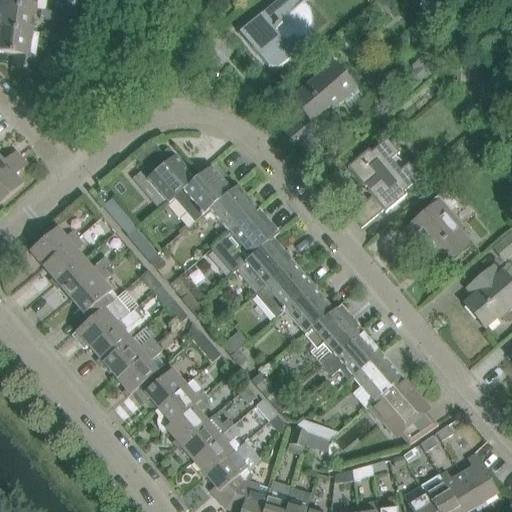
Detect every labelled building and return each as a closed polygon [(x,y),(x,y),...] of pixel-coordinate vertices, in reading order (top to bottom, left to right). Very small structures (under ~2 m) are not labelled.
[(37,0),(1,0),(0,6),(36,11),(37,0)] [(279,0),(239,34),(269,69),(279,69),(304,48),(300,44),(304,40),(307,36),(309,31),(311,26),(311,21),(310,16),(309,11),(306,7),(303,3),(306,0),(279,0)] [(0,28),(33,34),(36,11),(0,6),(0,8),(0,28)] [(40,20),(52,22),(54,13),(41,11),(40,20)] [(66,15),(54,13),(52,22),(65,24),(66,15)] [(0,28),(0,53),(15,55),(12,68),(36,72),(38,58),(35,57),(38,35),(33,34),(0,28)] [(56,56),(66,58),(69,42),(58,40),(56,56)] [(413,72),(409,76),(415,83),(418,80),(420,82),(424,79),(425,81),(432,75),(431,73),(435,69),(426,58),(423,60),(421,58),(409,67),(413,72)] [(315,80),(290,101),(304,117),(282,136),(309,167),(325,154),(310,136),(318,129),(312,122),(330,107),(332,110),(343,101),(349,109),(363,97),(334,63),(321,75),(321,74),(314,79),(315,80)] [(511,127),(500,137),(509,149),(511,146),(511,127)] [(477,134),(466,143),(472,151),(483,141),(477,134)] [(368,153),(348,169),(371,198),(350,216),(362,229),(383,211),(385,214),(406,196),(404,194),(420,180),(417,177),(414,175),(400,173),(390,161),(391,147),(390,145),(390,144),(388,141),(370,156),(368,153)] [(155,144),(136,160),(144,170),(140,173),(168,205),(174,200),(183,192),(196,180),(176,156),(175,156),(169,149),(163,154),(155,144)] [(0,177),(22,159),(16,152),(3,163),(0,159),(0,177)] [(28,166),(22,159),(0,177),(0,205),(23,186),(15,177),(28,166)] [(211,167),(196,180),(183,192),(174,200),(194,224),(204,215),(209,211),(232,191),(211,167)] [(209,211),(230,235),(259,210),(238,186),(232,191),(209,211)] [(408,229),(404,233),(412,242),(428,261),(434,256),(443,267),(470,245),(458,231),(461,228),(447,212),(456,205),(444,191),(424,208),(427,212),(408,229)] [(112,198),(103,206),(102,207),(129,238),(139,229),(112,198)] [(230,235),(212,250),(232,274),(234,272),(250,259),(273,239),(273,240),(280,234),(259,210),(230,235)] [(30,253),(44,269),(78,239),(72,233),(65,239),(57,229),(30,253)] [(511,235),(493,252),(502,263),(511,255),(511,235)] [(134,245),(149,262),(158,255),(143,237),(134,245)] [(44,269),(57,284),(84,261),(77,252),(83,246),(78,239),(44,269)] [(250,259),(234,272),(255,296),(265,288),(294,263),(273,240),(273,239),(250,259)] [(166,264),(158,255),(149,262),(157,272),(166,264)] [(84,261),(57,284),(70,300),(109,267),(111,264),(106,258),(92,270),(84,261)] [(285,312),(314,288),(294,263),(265,288),(255,296),(276,320),(285,312)] [(109,267),(70,300),(79,311),(75,315),(84,326),(85,326),(117,299),(103,283),(114,273),(109,267)] [(493,268),(470,288),(477,296),(465,305),(485,328),(497,317),(498,319),(511,307),(511,285),(502,274),(499,276),(493,268)] [(140,279),(154,294),(161,287),(148,272),(140,279)] [(178,279),(170,286),(190,310),(198,304),(178,279)] [(154,294),(167,310),(175,303),(161,287),(154,294)] [(334,311),(314,288),(285,312),(306,336),(312,331),(335,312),(334,311)] [(84,326),(76,333),(80,338),(78,340),(77,343),(83,349),(86,350),(88,347),(90,349),(130,314),(117,299),(85,326),(84,326)] [(188,319),(175,303),(167,310),(180,325),(188,319)] [(198,304),(190,310),(198,320),(206,313),(198,304)] [(324,345),(332,355),(361,330),(340,306),(334,311),(335,312),(312,331),(306,336),(318,350),(324,345)] [(135,310),(130,314),(90,349),(103,364),(132,340),(125,333),(142,319),(135,310)] [(187,339),(192,342),(201,334),(193,324),(187,339)] [(349,382),(353,379),(382,355),(361,330),(332,355),(321,365),(332,378),(340,371),(349,382)] [(212,365),(221,357),(201,334),(192,342),(212,365)] [(103,364),(117,380),(157,345),(152,339),(139,349),(132,340),(103,364)] [(223,348),(232,358),(239,351),(231,342),(223,348)] [(131,396),(135,392),(158,372),(164,367),(156,357),(163,352),(157,345),(117,380),(131,396)] [(247,361),(239,351),(232,358),(240,368),(247,361)] [(374,404),(403,379),(382,355),(353,379),(360,388),(374,404)] [(228,379),(235,373),(227,365),(221,370),(228,379)] [(163,379),(158,372),(135,392),(144,403),(149,400),(158,410),(187,386),(173,370),(163,379)] [(235,373),(228,379),(231,382),(235,387),(242,381),(235,373)] [(374,404),(371,406),(386,423),(383,426),(396,441),(401,438),(409,447),(439,427),(436,424),(426,413),(429,410),(403,379),(374,404)] [(159,418),(157,422),(157,426),(159,430),(162,433),(163,434),(166,431),(166,430),(195,406),(195,407),(201,402),(203,401),(207,397),(193,381),(187,386),(158,410),(162,414),(161,414),(159,418)] [(265,396),(273,406),(286,395),(278,385),(265,396)] [(247,388),(239,396),(248,406),(257,399),(247,388)] [(294,404),(286,395),(273,406),(281,416),(282,415),(294,404)] [(195,406),(166,430),(166,431),(179,446),(208,422),(202,414),(209,408),(203,401),(201,402),(195,407),(195,406)] [(263,401),(260,403),(256,407),(270,423),(277,417),(263,401)] [(208,422),(179,446),(193,461),(234,426),(228,420),(222,426),(214,416),(208,422)] [(293,430),(308,435),(329,442),(331,440),(339,434),(303,422),(293,430)] [(241,435),(234,426),(193,461),(206,477),(241,448),(234,440),(241,435)] [(448,427),(436,435),(442,443),(453,435),(448,427)] [(293,430),(289,445),(304,450),(305,447),(308,435),(293,430)] [(308,435),(305,447),(328,455),(329,442),(308,435)] [(420,446),(426,454),(438,446),(432,438),(420,446)] [(210,492),(226,510),(244,482),(260,459),(246,443),(244,445),(241,448),(206,477),(215,488),(210,492)] [(415,449),(404,457),(408,464),(420,457),(415,449)] [(407,467),(404,457),(393,460),(396,470),(407,467)] [(473,469),(462,475),(480,506),(498,495),(475,457),(468,461),(473,469)] [(384,463),(372,466),(375,476),(387,473),(384,463)] [(365,468),(352,472),(354,483),(368,479),(365,468)] [(352,472),(337,476),(338,485),(354,483),(352,472)] [(447,474),(439,478),(459,511),(470,511),(480,506),(462,475),(452,481),(447,474)] [(427,496),(436,511),(459,511),(439,478),(439,476),(421,487),(427,496)] [(263,511),(270,490),(244,482),(226,510),(231,511),(263,511)] [(272,483),(270,490),(263,511),(284,511),(292,489),(272,483)] [(292,489),(284,511),(305,511),(306,511),(311,495),(292,489)] [(411,511),(436,511),(427,496),(408,507),(411,511)] [(378,511),(377,503),(367,504),(367,511),(378,511)]
